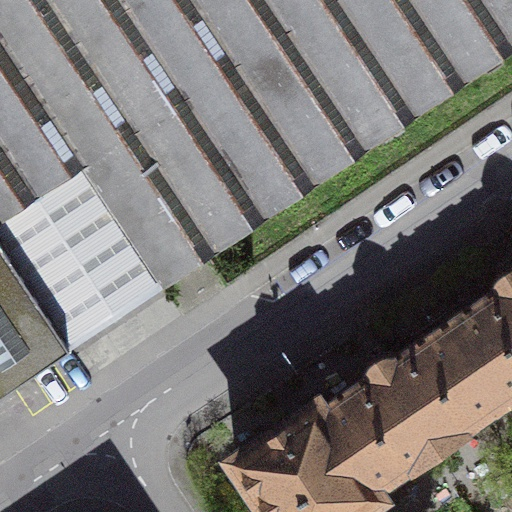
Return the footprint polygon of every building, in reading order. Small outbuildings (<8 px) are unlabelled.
[(511,0),(0,0),(0,246),(68,349),(70,348),(67,343),(159,281),(162,286),(208,254),(511,48),(511,0)] [(0,388),(10,382),(13,386),(68,349),(0,246),(0,388)] [(495,286),(445,319),(502,403),(511,396),(511,265),(508,267),(505,269),(503,271),(500,274),(497,278),(495,282),(495,286)] [(316,400),(314,402),(377,494),(379,493),(376,488),(502,403),(445,319),(397,352),(392,352),(388,352),(384,352),(380,354),(377,356),(374,358),(371,361),(369,365),(367,369),(366,373),(319,405),(316,400)] [(350,511),(377,494),(314,402),(299,412),(234,456),(251,480),(250,484),(250,489),(250,494),(251,498),(253,502),(256,506),(259,509),(263,511),(350,511)]
